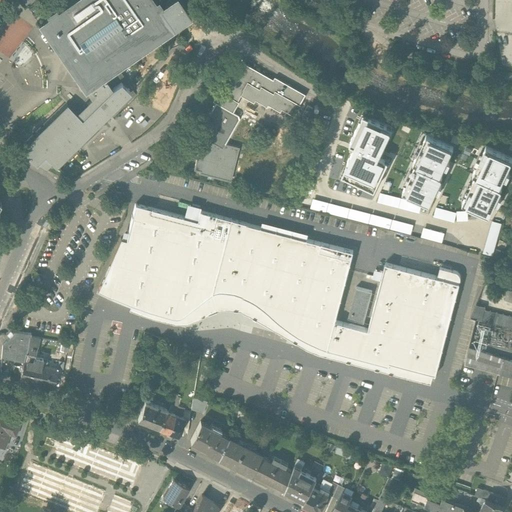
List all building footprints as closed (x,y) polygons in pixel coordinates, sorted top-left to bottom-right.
[(153,0),(75,0),(57,13),(56,10),(47,16),(49,18),(39,25),(57,52),(85,92),(86,91),(91,98),(76,113),(67,104),(21,149),(25,153),(23,154),(27,158),(29,156),(36,164),(38,163),(46,167),(51,162),(55,166),(92,130),(96,127),(98,129),(101,126),(103,124),(101,122),(104,118),(110,113),(130,93),(121,83),(112,89),(105,78),(191,19),(178,0),(173,0),(162,8),(158,2),(156,4),(153,0)] [(13,52),(5,48),(6,46),(0,42),(0,51),(10,56),(13,52)] [(274,80),(243,63),(225,95),(218,91),(213,101),(215,103),(206,120),(209,122),(201,136),(207,140),(222,149),(225,144),(239,119),(238,115),(232,112),(237,102),(240,95),(253,102),(254,100),(267,107),(268,104),(280,111),(282,108),(294,115),(300,105),(299,104),(305,94),(275,77),(274,80)] [(308,105),(302,115),(307,118),(313,108),(308,105)] [(393,131),(366,118),(362,126),(365,128),(359,140),(356,139),(353,147),(355,148),(379,159),(383,151),(387,152),(390,146),(387,145),(393,131)] [(453,147),(426,135),(423,142),(425,144),(419,156),(417,155),(413,163),(416,164),(439,175),(444,167),(447,168),(450,162),(447,161),(453,147)] [(222,149),(207,140),(204,152),(198,150),(194,170),(199,171),(199,173),(230,181),(238,147),(225,144),(222,149)] [(511,161),(511,158),(486,146),(482,154),(485,155),(479,167),(476,166),(473,174),(475,175),(499,187),(503,178),(507,180),(509,174),(507,172),(511,161)] [(379,159),(355,148),(354,150),(352,156),(355,157),(349,169),(346,168),(342,176),(369,189),(376,175),(379,176),(382,170),(378,169),(382,160),(379,159)] [(439,175),(416,164),(412,172),(415,173),(409,185),(406,184),(402,192),(430,205),(436,191),(439,192),(442,187),(438,185),(442,176),(439,175)] [(499,187),(475,175),(472,183),(474,184),(469,197),(466,195),(462,203),(489,216),(496,203),(498,204),(501,198),(498,196),(502,188),(499,187)] [(380,193),(377,202),(398,207),(401,198),(380,193)] [(401,198),(399,208),(420,213),(422,204),(401,198)] [(353,251),(200,211),(199,211),(197,221),(135,204),(126,240),(121,238),(98,290),(112,297),(131,305),(151,312),(173,318),(176,318),(180,318),(183,316),(197,305),(211,294),(214,293),(216,292),(219,292),(233,293),(248,299),(256,303),(264,310),(268,313),(273,317),(280,323),(292,332),(297,335),(304,339),(311,342),(318,346),(326,349),(380,363),(400,368),(401,365),(405,366),(436,374),(442,349),(459,282),(437,277),(385,263),(368,329),(335,320),(353,251)] [(457,212),(435,207),(433,216),(454,222),(457,213),(457,221),(468,220),(467,210),(457,211),(457,212)] [(371,213),(368,223),(389,228),(392,219),(371,213)] [(393,219),(390,229),(411,234),(413,225),(393,219)] [(501,224),(492,221),(483,253),(492,256),(501,224)] [(423,227),(421,237),(442,242),(444,233),(423,227)] [(437,277),(459,282),(460,279),(460,277),(460,276),(460,275),(459,274),(459,273),(458,272),(457,272),(456,271),(455,271),(440,267),(437,277)] [(372,291),(356,287),(348,318),(364,322),(372,291)] [(511,318),(484,311),(485,309),(474,306),(469,317),(511,327),(511,318)] [(30,337),(13,334),(2,346),(1,356),(24,362),(30,337)] [(24,362),(23,367),(20,367),(19,371),(22,371),(20,380),(38,383),(42,365),(32,363),(39,339),(30,337),(24,362)] [(511,362),(468,347),(465,364),(511,376),(511,362)] [(56,368),(42,365),(38,383),(53,388),(56,378),(58,367),(56,367),(56,368)] [(206,402),(193,397),(191,409),(202,413),(206,402)] [(166,410),(145,401),(138,421),(159,429),(166,412),(166,410)] [(168,413),(166,412),(159,429),(168,432),(174,415),(177,409),(171,407),(168,413)] [(183,409),(178,407),(177,409),(174,415),(177,416),(178,414),(180,415),(183,409)] [(177,416),(174,415),(168,432),(177,436),(184,418),(177,416)] [(20,424),(0,416),(0,446),(5,448),(10,434),(15,436),(20,424)] [(210,427),(200,421),(190,441),(220,457),(230,437),(220,432),(220,430),(212,425),(210,427)] [(263,454),(230,437),(220,457),(253,474),(263,456),(263,454)] [(279,464),(263,456),(253,474),(285,490),(292,471),(279,464),(281,460),(279,464)] [(298,473),(292,470),(292,471),(285,490),(304,499),(311,486),(315,478),(299,470),(298,473)] [(188,488),(174,479),(163,497),(171,501),(170,502),(175,505),(177,506),(180,502),(182,499),(181,498),(184,493),(185,493),(188,488)] [(338,484),(332,496),(338,499),(342,491),(343,491),(344,488),(338,484)] [(321,491),(311,486),(304,499),(302,504),(317,511),(318,511),(322,507),(325,501),(324,501),(330,491),(323,487),(321,491)] [(477,511),(416,488),(411,500),(436,511),(439,511),(477,511)] [(507,499),(477,488),(475,495),(482,498),(503,505),(507,499)] [(338,499),(331,511),(343,511),(348,503),(351,495),(343,491),(342,491),(338,499)] [(193,509),(190,511),(216,511),(220,507),(201,495),(193,509)] [(499,511),(503,505),(482,498),(480,503),(482,504),(478,511),(499,511)] [(180,502),(177,506),(175,505),(172,511),(173,511),(184,511),(188,506),(180,502)] [(366,511),(348,503),(343,511),(366,511)]
